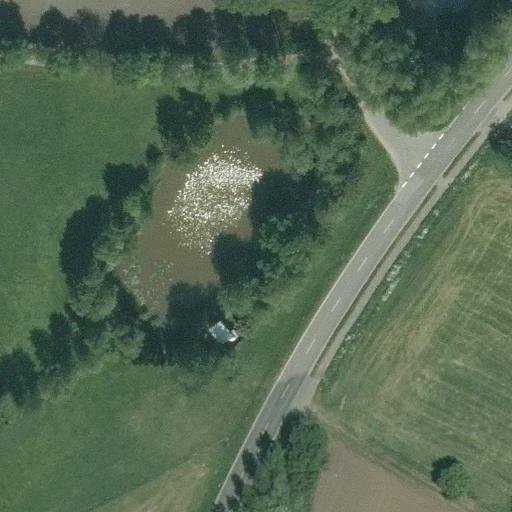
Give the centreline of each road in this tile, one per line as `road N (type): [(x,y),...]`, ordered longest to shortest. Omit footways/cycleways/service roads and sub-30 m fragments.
road 1 (tertiary): [(231,511),(318,337),(433,171)]
road 2 (track): [(354,50),(235,71),(91,69),(0,57)]
road 3 (track): [(282,401),(474,511)]
road 4 (residential): [(433,171),(376,115),(347,0)]
road 5 (tertiary): [(433,171),(511,74)]
